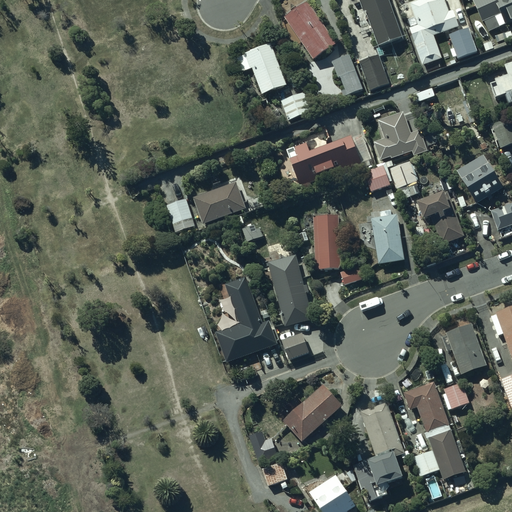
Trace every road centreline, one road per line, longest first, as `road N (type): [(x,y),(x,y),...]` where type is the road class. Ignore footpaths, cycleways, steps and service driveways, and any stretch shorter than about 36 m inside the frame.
road 1 (residential): [(511,266),(433,294),(392,321),(374,345)]
road 2 (residential): [(223,401),(374,345)]
